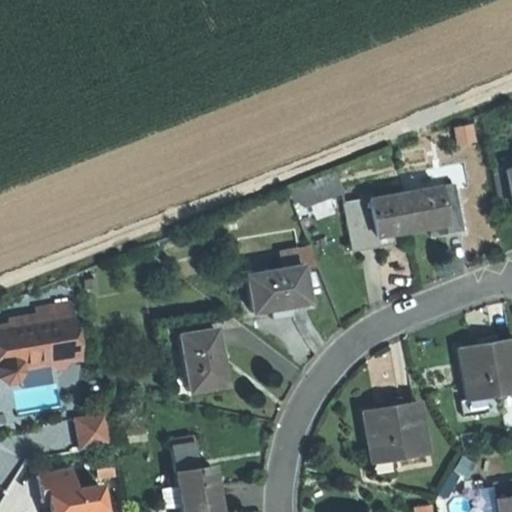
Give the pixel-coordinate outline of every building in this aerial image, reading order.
[(341,191),(334,173),(294,189),(301,207),(341,191)] [(450,183),(434,187),(443,221),(446,233),(461,229),(450,183)] [(434,187),(404,194),(413,229),(428,225),(443,221),(434,187)] [(413,229),(404,194),(367,203),(376,238),(395,233),(413,229)] [(376,238),(367,203),(351,207),(363,254),(379,250),(376,238)] [(363,254),(351,207),(341,210),(352,256),(363,254)] [(281,271),(299,269),(312,267),(310,249),(278,253),(281,271)] [(304,307),(299,269),(281,271),(246,276),(251,314),(286,310),(304,307)] [(0,380),(3,382),(14,380),(19,373),(36,367),(48,363),(53,368),(63,367),(68,361),(74,359),(72,342),(67,339),(65,327),(71,325),(68,303),(35,308),(36,321),(22,323),(21,317),(7,319),(7,326),(0,326),(0,380)] [(213,326),(179,334),(194,390),(227,381),(222,358),(213,326)] [(460,352),(469,401),(511,393),(511,342),(487,347),(460,352)] [(389,411),(364,416),(372,465),(429,455),(421,406),(389,411)] [(78,450),(108,444),(102,412),(72,418),(78,450)] [(172,471),(198,466),(194,441),(168,445),(172,471)] [(112,455),(94,459),(98,476),(115,473),(112,455)] [(177,510),(218,502),(215,486),(212,464),(198,466),(172,471),(170,471),(177,510)] [(52,511),(103,511),(99,485),(74,489),(71,469),(36,475),(40,502),(47,501),(50,500),(52,511)] [(445,481),(437,493),(444,498),(452,486),(445,481)] [(495,503),(511,500),(511,484),(492,488),(495,503)] [(488,504),(495,503),(492,488),(485,489),(488,504)] [(496,511),(511,511),(511,500),(495,503),(496,511)] [(219,511),(218,502),(177,510),(177,511),(219,511)] [(483,511),(496,511),(495,503),(488,504),(482,505),(483,511)]
